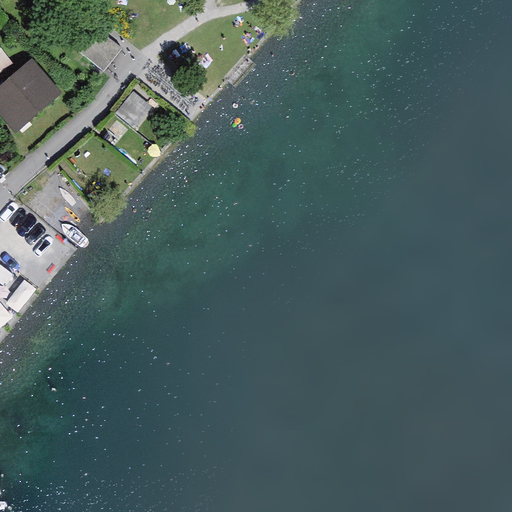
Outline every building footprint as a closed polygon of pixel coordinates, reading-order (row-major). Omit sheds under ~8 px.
[(125,38),(109,21),(97,33),(113,49),(125,38)] [(0,75),(16,57),(0,43),(0,75)] [(31,66),(0,93),(0,104),(16,123),(53,91),(31,66)] [(135,104),(121,120),(137,133),(151,117),(135,104)] [(23,284),(0,268),(0,288),(1,287),(15,297),(23,284)]
